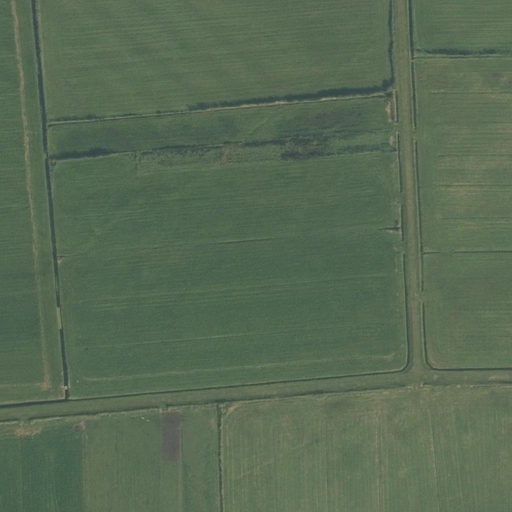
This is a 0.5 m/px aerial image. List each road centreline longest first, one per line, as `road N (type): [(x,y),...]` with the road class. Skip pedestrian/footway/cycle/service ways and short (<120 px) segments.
road 1 (track): [(511,381),(0,417)]
road 2 (track): [(420,383),(401,0)]
